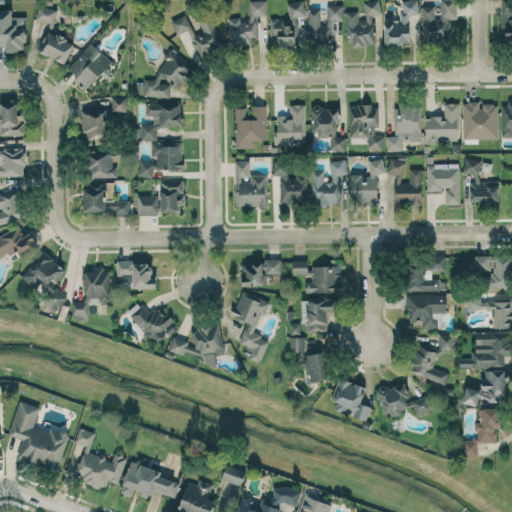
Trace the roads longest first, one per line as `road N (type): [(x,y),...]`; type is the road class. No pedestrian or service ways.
road 1 (residential): [(0,78),(36,77),(53,87),(53,201),(66,236),(511,231)]
road 2 (residential): [(511,69),(232,71),(214,78),(213,236)]
